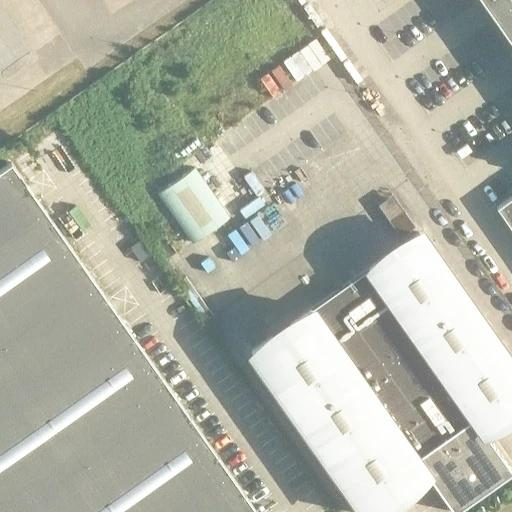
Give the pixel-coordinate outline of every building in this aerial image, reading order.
[(511,0),(482,0),(511,42),(511,0)] [(0,167),(0,511),(256,511),(258,511),(10,160),(0,167)] [(193,166),(157,191),(192,241),(228,215),(193,166)] [(511,194),(496,206),(511,228),(511,194)] [(399,235),(414,225),(403,209),(388,219),(399,235)] [(511,363),(418,231),(363,270),(250,349),(364,511),(370,511),(426,473),(453,511),(511,469),(485,431),(511,412),(511,363)]
